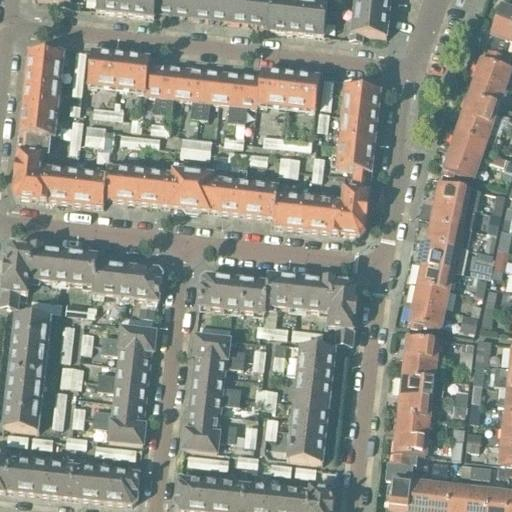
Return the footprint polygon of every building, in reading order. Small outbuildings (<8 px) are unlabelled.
[(34,0),(34,3),(58,6),(57,13),(70,14),(71,0),(34,0)] [(153,24),(154,15),(155,0),(97,0),(96,17),(153,24)] [(155,0),(154,15),(173,18),(174,0),(155,0)] [(174,0),(173,18),(192,20),(193,0),(174,0)] [(210,22),(212,0),(193,0),(192,20),(210,22)] [(212,0),(210,22),(230,24),(232,0),(212,0)] [(232,0),(230,24),(248,26),(250,0),(232,0)] [(250,0),(248,26),(267,28),(270,0),(250,0)] [(267,28),(266,36),(323,43),(327,7),(270,0),(267,28)] [(385,43),(390,0),(354,0),(349,46),(360,47),(361,40),(385,43)] [(479,30),(472,48),(486,53),(487,54),(505,60),(510,44),(511,36),(511,12),(500,8),(492,35),(479,30)] [(65,54),(53,53),(52,59),(28,56),(22,112),(58,116),(58,109),(54,109),(59,70),(63,70),(65,54)] [(482,63),(476,81),(505,91),(511,93),(511,72),(507,70),(508,67),(510,61),(509,61),(505,60),(487,54),(486,53),(485,55),(483,62),(482,63)] [(87,58),(76,56),(75,67),(86,69),(87,58)] [(148,63),(91,57),(87,93),(96,94),(135,98),(145,99),(148,71),(147,71),(148,63)] [(86,69),(75,67),(74,78),(84,80),(86,69)] [(166,73),(148,71),(145,99),(145,100),(145,102),(154,103),(152,120),(161,121),(166,73)] [(185,76),(166,73),(161,121),(170,122),(172,105),(182,106),(185,76)] [(203,78),(185,76),(182,106),(192,107),(190,124),(198,125),(203,78)] [(318,83),(261,76),(260,84),(256,112),(266,113),(314,119),(318,83)] [(84,80),(74,78),(73,89),(83,90),(84,80)] [(221,80),(203,78),(198,125),(207,126),(208,109),(218,110),(221,80)] [(240,82),(221,80),(218,110),(228,111),(226,128),(235,129),(240,82)] [(476,81),(470,99),(499,109),(505,91),(476,81)] [(260,84),(240,82),(235,129),(244,130),(245,113),(256,115),(256,112),(260,84)] [(335,86),(324,85),(323,96),(334,97),(335,86)] [(339,141),(338,149),(374,153),(380,96),(356,94),(356,87),(345,85),(343,102),(339,141)] [(71,100),(82,102),(83,90),(73,89),(71,100)] [(322,105),(332,106),(334,97),(323,96),(322,105)] [(117,97),(115,114),(114,114),(113,125),(123,126),(124,112),(120,112),(122,97),(117,97)] [(470,99),(463,118),(503,131),(506,124),(495,121),(499,109),(470,99)] [(321,114),(331,115),(332,106),(322,105),(321,114)] [(71,110),(69,119),(80,121),(81,111),(71,110)] [(22,112),(19,140),(52,143),(54,143),(58,116),(22,112)] [(103,124),(104,113),(94,112),(93,123),(103,124)] [(104,113),(103,124),(113,125),(114,114),(104,113)] [(144,118),(133,117),(132,126),(143,128),(144,118)] [(331,119),(320,117),(319,127),(329,128),(331,119)] [(463,118),(457,136),(486,146),(489,138),(500,141),(503,131),(463,118)] [(84,127),(73,126),(72,139),(82,141),(84,127)] [(131,136),(141,137),(143,128),(132,126),(131,136)] [(317,136),(328,138),(329,128),(319,127),(317,136)] [(152,128),(151,138),(160,139),(161,129),(152,128)] [(170,140),(171,130),(161,129),(160,139),(170,140)] [(97,131),(87,130),(86,140),(96,141),(97,131)] [(106,136),(106,132),(97,131),(96,141),(105,142),(106,136)] [(115,137),(106,136),(105,142),(104,155),(111,156),(111,153),(113,153),(115,137)] [(457,136),(451,154),(480,164),(486,146),(457,136)] [(72,139),(71,146),(70,149),(81,151),(82,141),(72,139)] [(121,139),(120,149),(130,150),(131,140),(121,139)] [(52,143),(19,140),(13,199),(17,204),(37,206),(40,175),(42,161),(50,162),(52,143)] [(85,150),(95,151),(96,141),(86,140),(85,150)] [(140,152),(141,141),(131,140),(130,150),(140,152)] [(264,140),(263,151),(273,152),(274,141),(264,140)] [(103,152),(102,155),(104,155),(105,142),(96,141),(95,151),(103,152)] [(141,141),(140,152),(150,153),(151,142),(141,141)] [(226,141),(225,152),(234,153),(235,142),(226,141)] [(274,141),(273,152),(282,153),(284,143),(274,141)] [(159,154),(161,143),(151,142),(150,153),(159,154)] [(182,142),(181,152),(191,153),(192,143),(182,142)] [(244,154),(245,144),(235,142),(234,153),(244,154)] [(202,144),(192,143),(191,153),(201,154),(202,144)] [(284,143),(282,153),(292,154),(293,144),(284,143)] [(212,146),(213,145),(202,144),(201,154),(211,155),(212,146)] [(293,144),(292,154),(302,155),(303,145),(293,144)] [(311,157),(313,146),(303,145),(302,155),(311,157)] [(212,146),(211,155),(210,164),(217,165),(219,147),(212,146)] [(69,159),(80,160),(81,151),(70,149),(69,159)] [(338,149),(335,175),(353,177),(371,180),(374,153),(338,149)] [(181,152),(180,162),(190,163),(191,153),(181,152)] [(190,163),(200,164),(201,154),(191,153),(190,163)] [(210,165),(210,164),(211,155),(201,154),(200,164),(210,165)] [(451,154),(443,177),(452,180),(453,177),(473,183),(480,164),(451,154)] [(229,156),(228,167),(238,168),(239,157),(229,156)] [(248,169),(249,158),(239,157),(238,168),(248,169)] [(249,158),(248,169),(258,170),(259,159),(249,158)] [(511,164),(492,158),(489,168),(505,173),(511,175),(511,164)] [(268,171),(269,160),(259,159),(258,170),(268,171)] [(291,163),(281,162),(280,171),(290,172),(291,163)] [(325,163),(314,162),(313,174),(324,175),(325,163)] [(300,164),(291,163),(290,172),(299,174),(300,164)] [(279,181),(288,182),(290,172),(280,171),(279,181)] [(288,182),(298,183),(299,174),(290,172),(288,182)] [(511,181),(511,175),(505,173),(501,185),(510,187),(511,181)] [(103,205),(168,212),(172,181),(106,174),(105,182),(103,205)] [(312,186),(323,188),(324,175),(313,174),(312,186)] [(105,182),(40,175),(37,206),(102,213),(103,205),(105,182)] [(172,181),(168,212),(177,213),(183,214),(186,218),(197,219),(201,216),(209,217),(212,186),(213,181),(172,177),(172,181)] [(341,208),(338,239),(359,242),(364,238),(370,183),(371,180),(353,177),(352,195),(343,194),(341,208)] [(441,183),(436,207),(466,213),(470,193),(449,189),(450,185),(441,183)] [(212,186),(209,217),(274,224),(276,201),(277,193),(212,186)] [(506,201),(496,199),(492,219),(502,221),(506,201)] [(274,224),(273,232),(338,239),(341,208),(276,201),(274,224)] [(436,207),(432,226),(470,234),(474,215),(466,213),(436,207)] [(511,219),(505,218),(502,235),(511,237),(511,232),(511,219)] [(489,233),(499,235),(502,221),(492,219),(489,233)] [(466,253),(470,234),(432,226),(428,244),(466,253)] [(502,236),(498,255),(508,257),(511,238),(502,236)] [(488,242),(484,258),(493,260),(497,244),(488,242)] [(422,269),(452,276),(461,278),(466,253),(428,244),(428,246),(419,244),(414,266),(423,268),(422,269)] [(30,284),(34,254),(11,252),(7,255),(0,310),(17,313),(19,297),(28,298),(30,284)] [(30,284),(93,291),(97,268),(98,261),(34,254),(30,284)] [(478,281),(486,282),(490,283),(491,283),(493,274),(492,274),(494,263),(477,260),(473,280),(478,281)] [(495,264),(493,274),(501,276),(504,266),(495,264)] [(158,307),(159,301),(161,279),(158,275),(97,268),(93,291),(92,299),(158,307)] [(448,295),(452,276),(422,269),(418,288),(448,295)] [(501,285),(503,276),(501,276),(493,274),(491,283),(501,285)] [(268,287),(224,282),(206,280),(202,285),(198,311),(265,319),(266,310),(268,287)] [(266,310),(330,318),(334,287),(269,280),(268,287),(266,310)] [(486,282),(478,281),(475,299),(482,301),(486,282)] [(334,287),(330,318),(329,332),(338,333),(336,349),(352,350),(359,294),(355,289),(334,287)] [(444,314),(448,295),(418,288),(414,307),(444,314)] [(511,306),(505,305),(504,309),(496,307),(498,297),(489,295),(486,311),(495,313),(503,314),(511,316),(511,306)] [(32,305),(31,316),(41,317),(42,306),(32,305)] [(42,306),(41,317),(51,318),(53,307),(42,306)] [(62,319),(63,308),(53,307),(51,318),(62,319)] [(414,307),(409,331),(419,333),(420,329),(440,333),(444,314),(414,307)] [(67,308),(66,320),(76,321),(77,310),(67,308)] [(77,310),(76,321),(86,322),(87,311),(77,310)] [(472,310),(471,319),(480,321),(481,312),(472,310)] [(96,323),(97,312),(87,311),(86,322),(96,323)] [(491,334),(495,313),(486,311),(481,333),(491,334)] [(459,336),(476,340),(480,321),(471,319),(463,317),(459,336)] [(9,375),(45,379),(46,371),(51,332),(52,323),(16,318),(9,375)] [(124,322),(123,333),(133,334),(134,324),(124,322)] [(144,325),(134,324),(133,334),(143,335),(144,325)] [(154,326),(144,325),(143,335),(153,336),(154,326)] [(75,332),(64,330),(63,339),(74,341),(75,332)] [(209,343),(210,332),(200,331),(198,342),(209,343)] [(278,343),(279,332),(269,331),(267,342),(278,343)] [(133,334),(123,333),(121,332),(120,344),(103,342),(102,350),(149,356),(153,357),(155,336),(153,336),(143,335),(133,334)] [(210,332),(209,343),(219,344),(220,334),(210,332)] [(288,345),(289,333),(279,332),(278,343),(288,345)] [(230,335),(220,334),(219,344),(229,345),(230,335)] [(293,334),(292,345),(302,346),(303,335),(293,334)] [(303,335),(302,346),(312,348),(313,336),(303,335)] [(322,349),(323,337),(313,336),(312,348),(322,349)] [(408,337),(405,361),(436,364),(438,344),(417,342),(418,338),(408,337)] [(94,339),(83,338),(82,348),(93,349),(94,339)] [(74,341),(63,339),(62,349),(73,350),(74,341)] [(195,341),(193,361),(197,361),(243,367),(244,358),(228,356),(229,345),(219,344),(209,343),(198,342),(195,341)] [(81,358),(92,359),(93,349),(82,348),(81,358)] [(275,360),(274,360),(273,371),(285,372),(287,349),(276,348),(275,360)] [(73,350),(62,349),(61,358),(72,359),(73,350)] [(146,375),(149,356),(102,350),(101,359),(118,361),(116,371),(146,375)] [(300,351),(299,360),(298,370),(333,374),(335,355),(300,351)] [(267,356),(255,354),(254,364),(265,366),(267,356)] [(474,356),(461,355),(460,367),(473,368),(474,356)] [(490,358),(477,356),(476,368),(489,369),(490,358)] [(60,367),(71,368),(72,359),(61,358),(60,367)] [(197,361),(195,379),(224,383),(226,373),(242,376),(243,367),(197,361)] [(405,361),(403,380),(444,385),(446,366),(445,365),(436,364),(405,361)] [(253,375),(264,376),(265,366),(254,364),(253,375)] [(459,377),(472,379),(473,368),(460,367),(459,377)] [(485,370),(488,371),(489,369),(476,368),(475,370),(474,387),(483,388),(485,370)] [(298,370),(296,388),(331,392),(333,374),(298,370)] [(63,371),(62,381),(72,383),(74,372),(63,371)] [(144,393),(146,375),(116,371),(115,381),(99,379),(97,387),(144,393)] [(272,381),(284,382),(285,372),(273,371),(272,381)] [(83,384),(84,374),(74,372),(72,383),(83,384)] [(495,372),(493,392),(507,393),(511,393),(511,373),(510,374),(495,372)] [(9,375),(2,432),(39,436),(45,379),(9,375)] [(195,379),(192,397),(239,403),(240,395),(223,393),(224,383),(195,379)] [(403,380),(401,399),(432,403),(442,404),(444,385),(403,380)] [(62,381),(60,392),(71,393),(72,383),(62,381)] [(81,395),(83,384),(72,383),(71,393),(81,395)] [(142,411),(144,393),(97,387),(96,396),(113,398),(112,408),(142,411)] [(489,399),(482,399),(483,388),(474,387),(472,406),(488,408),(489,399)] [(293,407),(329,412),(331,392),(296,388),(293,407)] [(256,393),(256,403),(266,404),(267,394),(256,393)] [(499,402),(498,410),(511,411),(511,393),(507,393),(506,403),(499,402)] [(278,395),(267,394),(266,404),(277,406),(278,395)] [(68,398),(56,396),(55,405),(67,407),(68,398)] [(469,397),(456,396),(455,405),(468,406),(469,397)] [(192,397),(190,416),(220,419),(221,410),(238,412),(239,403),(192,397)] [(401,399),(399,419),(430,422),(432,403),(401,399)] [(256,403),(254,414),(265,415),(266,404),(256,403)] [(265,415),(276,416),(277,406),(266,404),(265,415)] [(67,407),(55,405),(54,415),(66,416),(67,407)] [(454,421),(466,422),(468,406),(455,405),(454,421)] [(479,429),(481,409),(488,410),(488,408),(472,406),(470,428),(479,429)] [(329,412),(293,407),(292,417),(291,427),(327,431),(329,412)] [(140,429),(142,411),(112,408),(111,418),(94,416),(93,424),(140,429)] [(511,430),(511,411),(498,410),(498,412),(505,412),(503,430),(511,430)] [(86,413),(75,412),(73,422),(85,423),(86,413)] [(66,416),(54,415),(53,424),(65,425),(66,416)] [(190,416),(188,435),(235,440),(236,432),(219,430),(220,419),(190,416)] [(399,419),(397,438),(427,441),(430,422),(399,419)] [(72,432),(74,432),(84,433),(85,423),(73,422),(72,432)] [(278,425),(267,423),(266,434),(277,435),(278,425)] [(52,433),(64,434),(65,425),(53,424),(52,433)] [(144,430),(140,429),(93,424),(92,433),(109,435),(107,446),(142,450),(144,430)] [(291,427),(289,446),(325,450),(327,431),(291,427)] [(511,450),(511,430),(503,430),(501,449),(511,450)] [(258,432),(247,431),(246,441),(257,442),(258,432)] [(74,432),(73,441),(77,442),(83,442),(84,433),(74,432)] [(465,434),(454,433),(453,444),(464,445),(465,434)] [(235,440),(188,435),(184,434),(182,454),(216,458),(217,447),(234,449),(235,440)] [(265,444),(276,445),(277,435),(266,434),(265,444)] [(481,438),(468,437),(467,445),(481,447),(481,438)] [(8,438),(7,450),(18,451),(19,440),(8,438)] [(397,438),(393,467),(394,467),(409,469),(410,459),(417,460),(425,461),(427,441),(397,438)] [(28,452),(29,441),(19,440),(18,451),(28,452)] [(33,441),(32,453),(42,454),(43,442),(33,441)] [(67,441),(66,452),(76,453),(77,442),(73,441),(67,441)] [(244,451),(256,453),(257,442),(246,441),(244,451)] [(53,455),(54,443),(43,442),(42,454),(53,455)] [(88,443),(83,442),(77,442),(76,453),(87,454),(88,443)] [(463,446),(464,446),(464,445),(453,444),(453,445),(455,445),(454,456),(462,457),(463,446)] [(466,456),(479,458),(481,447),(467,445),(466,456)] [(287,465),(322,469),(325,450),(289,446),(288,455),(287,465)] [(511,450),(501,449),(499,469),(506,470),(511,470),(511,450)] [(96,450),(95,461),(105,462),(107,451),(96,450)] [(107,451),(105,462),(116,463),(117,452),(107,451)] [(117,452),(116,463),(126,464),(127,453),(117,452)] [(136,465),(137,454),(127,453),(126,464),(136,465)] [(0,495),(5,496),(6,495),(9,464),(10,459),(0,457),(0,495)] [(387,472),(386,483),(391,484),(387,511),(408,511),(411,485),(412,478),(413,468),(417,468),(417,460),(410,459),(409,469),(394,467),(393,467),(393,472),(387,472)] [(189,460),(187,471),(198,472),(199,461),(189,460)] [(239,460),(237,471),(247,472),(249,461),(239,460)] [(413,468),(412,478),(427,480),(429,462),(425,461),(417,460),(417,468),(413,468)] [(199,461),(198,472),(208,473),(209,462),(199,461)] [(258,473),(259,462),(249,461),(247,472),(258,473)] [(209,462),(208,473),(218,475),(219,463),(209,462)] [(228,476),(229,464),(219,463),(218,475),(228,476)] [(75,472),(9,464),(6,495),(18,497),(71,503),(75,472)] [(432,480),(447,482),(449,468),(433,466),(432,480)] [(271,468),(270,479),(281,480),(282,469),(271,468)] [(291,481),(292,470),(282,469),(281,480),(291,481)] [(508,480),(505,480),(506,470),(499,469),(497,481),(508,482),(508,480)] [(462,470),(461,482),(470,483),(471,471),(462,470)] [(296,471),(295,482),(305,483),(307,472),(296,471)] [(471,471),(470,482),(490,485),(491,473),(471,471)] [(138,479),(75,472),(71,503),(131,510),(136,507),(138,479)] [(316,484),(317,473),(307,472),(305,483),(316,484)] [(179,484),(178,489),(175,511),(241,511),(244,491),(179,484)] [(411,485),(408,511),(427,511),(430,487),(411,485)] [(430,487),(427,511),(447,511),(450,490),(430,487)] [(450,490),(447,511),(466,511),(469,492),(450,490)] [(241,511),(307,511),(309,498),(244,491),(241,511)] [(469,492),(466,511),(486,511),(488,494),(469,492)] [(333,511),(335,495),(310,493),(309,498),(307,511),(333,511)] [(488,494),(486,511),(505,511),(507,496),(488,494)]
